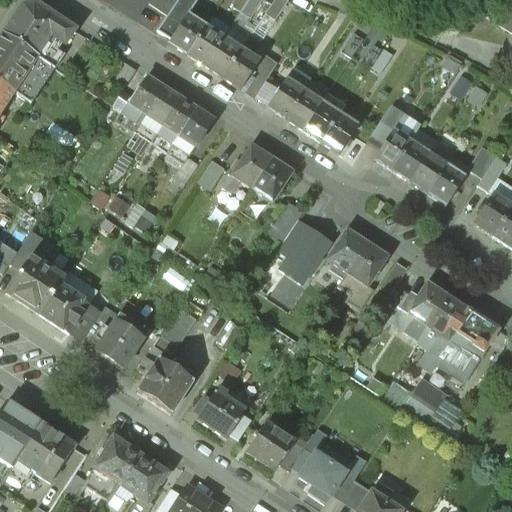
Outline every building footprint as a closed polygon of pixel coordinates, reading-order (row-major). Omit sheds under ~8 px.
[(152,0),(148,7),(166,19),(178,0),(152,0)] [(511,1),(496,28),(511,36),(511,1)] [(19,10),(3,36),(36,58),(13,93),(32,105),(64,55),(56,51),(62,43),(65,45),(75,31),(36,5),(19,10)] [(187,17),(168,46),(186,58),(205,29),(187,17)] [(205,29),(186,58),(204,69),(222,41),(205,29)] [(343,51),(387,74),(398,53),(354,30),(343,51)] [(3,36),(0,41),(0,84),(13,93),(36,58),(3,36)] [(222,41),(204,69),(222,81),(240,53),(222,41)] [(240,53),(222,81),(238,92),(258,64),(257,63),(240,53)] [(258,64),(238,92),(253,102),(277,65),(262,56),(257,63),(258,64)] [(146,79),(128,105),(146,117),(163,90),(146,79)] [(285,82),(267,111),(285,123),(304,94),(285,82)] [(0,84),(0,112),(13,93),(0,84)] [(163,90),(146,117),(161,127),(179,100),(163,90)] [(304,94),(285,123),(302,135),(321,106),(304,94)] [(179,100),(161,127),(178,138),(195,111),(179,100)] [(321,106),(302,135),(320,147),(339,118),(321,106)] [(391,108),(370,138),(380,144),(384,143),(402,116),(391,108)] [(195,111),(178,138),(194,149),(212,122),(195,111)] [(384,143),(372,162),(392,175),(411,145),(410,144),(421,128),(402,116),(384,143)] [(339,118),(320,147),(338,158),(357,130),(339,118)] [(411,145),(392,175),(409,186),(428,157),(411,145)] [(250,148),(230,178),(251,192),(272,161),(250,148)] [(428,157),(409,186),(427,198),(446,168),(428,157)] [(272,161),(251,192),(272,205),(292,175),(272,161)] [(496,161),(477,190),(487,196),(506,168),(496,161)] [(202,180),(213,189),(224,177),(213,168),(202,180)] [(446,168),(427,198),(445,210),(464,181),(446,168)] [(491,196),(471,227),(492,241),(511,210),(491,196)] [(142,202),(129,220),(147,233),(160,215),(142,202)] [(511,209),(511,210),(492,241),(511,253),(511,209)] [(346,232),(326,263),(346,276),(366,245),(346,232)] [(174,246),(163,238),(156,249),(167,256),(174,246)] [(366,245),(346,276),(368,290),(387,260),(366,245)] [(17,255),(6,248),(0,256),(0,274),(3,277),(17,255)] [(30,259),(6,295),(40,317),(59,288),(63,281),(30,259)] [(387,283),(376,299),(385,305),(396,288),(387,283)] [(415,302),(410,298),(401,312),(406,315),(406,316),(427,329),(447,299),(426,285),(415,302)] [(89,307),(59,288),(40,317),(69,337),(89,307)] [(385,305),(379,314),(390,321),(407,296),(396,288),(385,305)] [(179,303),(161,291),(151,305),(169,317),(179,303)] [(427,329),(417,345),(428,352),(424,357),(465,384),(498,333),(447,299),(427,329)] [(115,322),(114,322),(94,354),(122,372),(143,340),(129,332),(133,326),(119,317),(115,322)] [(312,326),(299,317),(287,336),(300,345),(312,326)] [(155,367),(145,360),(133,379),(143,385),(138,394),(171,416),(193,383),(159,361),(155,367)] [(403,369),(383,399),(427,428),(447,398),(403,369)] [(218,391),(197,422),(228,442),(246,414),(224,400),(227,396),(218,391)] [(6,404),(0,412),(0,454),(5,458),(0,465),(0,482),(2,484),(14,464),(14,463),(40,426),(6,404)] [(295,444),(267,425),(246,455),(274,475),(295,444)] [(74,449),(40,426),(14,463),(14,464),(48,487),(74,449)] [(112,440),(81,487),(108,505),(119,489),(138,459),(125,451),(126,449),(112,440)] [(332,467),(315,456),(300,480),(312,488),(307,496),(324,507),(345,476),(332,467)] [(149,466),(138,459),(119,489),(131,496),(127,503),(130,505),(125,511),(146,511),(150,507),(146,504),(165,475),(150,465),(149,466)] [(349,469),(336,461),(332,467),(345,476),(349,469)] [(82,482),(73,477),(62,494),(70,500),(82,482)] [(392,496),(377,486),(360,511),(401,511),(403,510),(389,501),(392,496)] [(221,511),(222,511),(188,488),(171,511),(221,511)]
